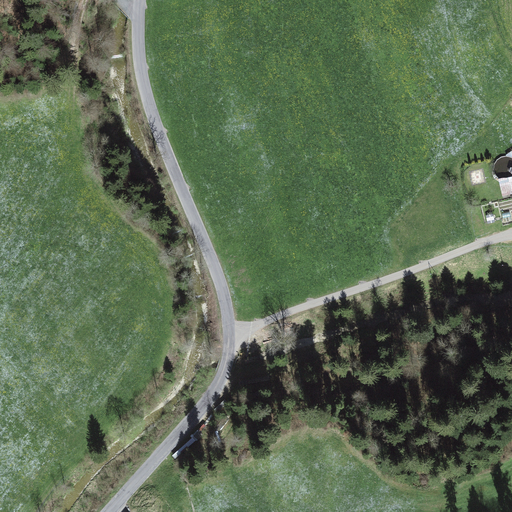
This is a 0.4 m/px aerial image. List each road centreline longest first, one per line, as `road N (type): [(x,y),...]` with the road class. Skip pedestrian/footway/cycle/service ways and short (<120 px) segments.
road 1 (unclassified): [(139,0),(143,88),(218,279),(229,344),(222,375),(199,411),(106,511)]
road 2 (track): [(228,333),(511,234)]
